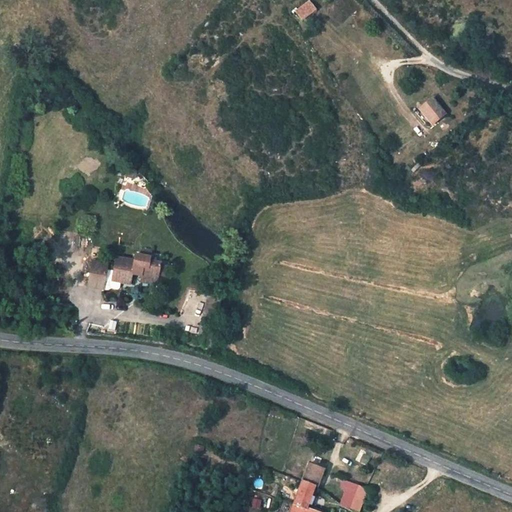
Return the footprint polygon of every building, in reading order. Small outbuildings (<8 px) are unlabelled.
[(317,9),(310,1),(295,11),(302,20),(317,9)] [(433,97),(417,111),(425,122),(428,120),(433,126),(447,115),(433,97)] [(410,129),(394,139),(399,146),(414,137),(410,129)] [(127,168),(125,177),(134,179),(136,170),(127,168)] [(37,241),(52,239),(50,222),(35,223),(37,241)] [(133,260),(116,257),(111,280),(131,284),(132,275),(141,277),(140,282),(158,285),(159,276),(161,264),(161,261),(150,260),(152,251),(141,249),(141,254),(134,252),(133,260)] [(108,261),(91,258),(86,287),(103,290),(108,261)] [(168,266),(161,264),(159,276),(166,277),(168,266)] [(221,299),(208,296),(200,333),(212,336),(221,299)] [(367,466),(372,454),(360,449),(355,460),(367,466)] [(323,470),(308,465),(302,482),(315,486),(317,487),(323,470)] [(315,486),(302,482),(290,511),(310,511),(306,510),(315,486)] [(342,490),(346,492),(355,495),(364,498),(366,499),(369,491),(362,488),(358,487),(345,482),(342,490)] [(355,495),(346,492),(341,506),(349,509),(357,511),(358,511),(364,498),(355,495)] [(259,508),(262,498),(253,496),(251,506),(259,508)]
